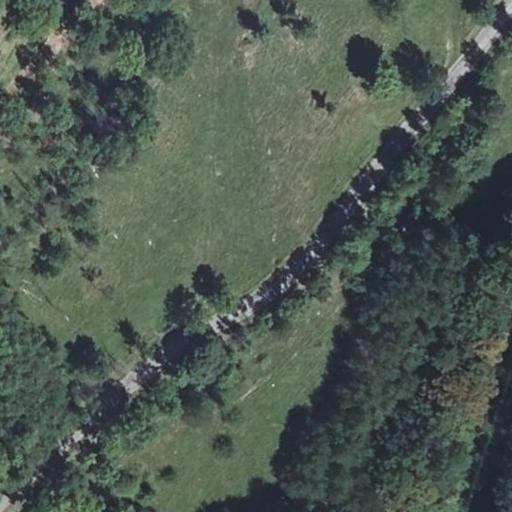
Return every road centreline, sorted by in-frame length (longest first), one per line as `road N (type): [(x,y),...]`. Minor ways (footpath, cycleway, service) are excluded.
road 1 (unclassified): [(511,4),(316,247),(182,341),(0,505)]
road 2 (unclassified): [(346,511),(372,468),(511,304)]
